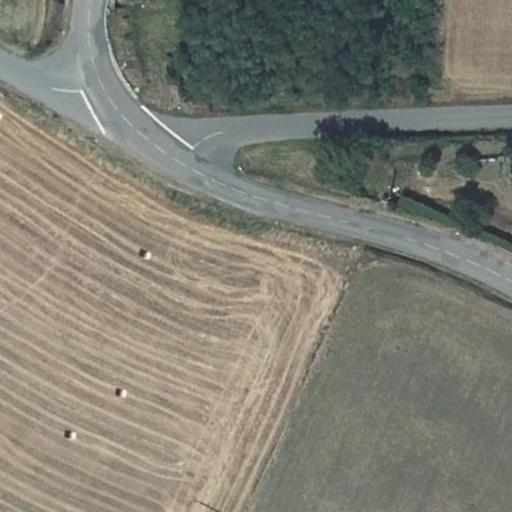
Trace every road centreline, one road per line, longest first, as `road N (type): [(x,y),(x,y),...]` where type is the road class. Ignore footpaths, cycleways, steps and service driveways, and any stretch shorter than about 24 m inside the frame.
road 1 (tertiary): [(129,125),(180,165),(238,195),(477,260),(511,279)]
road 2 (unclassified): [(129,125),(241,132),(511,118)]
